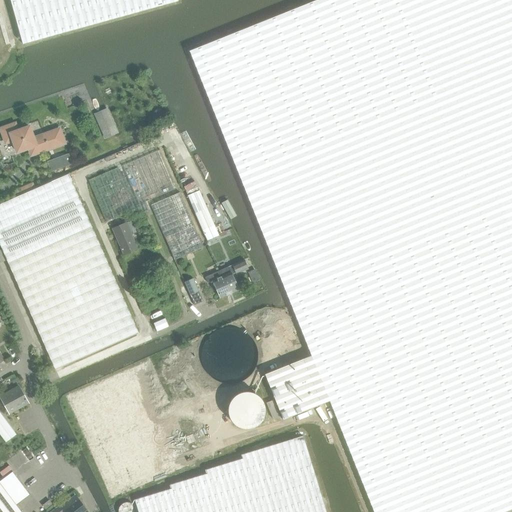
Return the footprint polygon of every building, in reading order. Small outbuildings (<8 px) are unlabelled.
[(9,0),(22,44),(177,1),(176,0),(9,0)] [(511,511),(511,0),(315,0),(189,51),(311,355),(264,374),(282,419),(329,401),(348,448),(373,511),(511,511)] [(96,113),(94,114),(105,139),(118,133),(108,108),(106,109),(96,113)] [(17,130),(15,123),(0,129),(5,143),(12,140),(17,152),(28,148),(31,155),(64,143),(59,129),(33,138),(29,126),(17,130)] [(160,150),(88,180),(105,220),(131,209),(134,216),(148,210),(145,203),(176,190),(160,150)] [(68,154),(47,161),(51,172),(72,164),(68,154)] [(69,173),(0,203),(0,244),(55,370),(139,333),(69,173)] [(199,191),(187,196),(207,240),(218,235),(199,191)] [(180,193),(151,205),(175,260),(203,248),(180,193)] [(138,231),(133,219),(112,229),(123,254),(137,248),(131,234),(138,231)] [(240,260),(218,270),(229,293),(238,289),(231,275),(235,273),(236,274),(248,269),(244,259),(240,261),(240,260)] [(250,271),(253,280),(259,279),(256,269),(250,271)] [(218,270),(205,276),(208,282),(212,281),(220,298),(229,293),(218,270)] [(202,301),(198,291),(193,278),(184,282),(194,305),(202,301)] [(165,318),(153,323),(156,331),(168,326),(165,318)] [(215,349),(212,354),(217,354),(217,361),(222,361),(226,365),(224,367),(223,381),(228,374),(229,367),(228,367),(235,358),(234,368),(239,368),(239,351),(226,339),(207,339),(212,343),(218,343),(227,350),(215,349)] [(18,386),(0,395),(0,397),(1,398),(9,414),(28,403),(18,386)] [(0,436),(5,442),(16,434),(0,413),(0,398),(1,398),(0,397),(0,436)] [(273,400),(266,403),(272,419),(279,416),(273,400)] [(137,511),(325,511),(322,501),(303,436),(244,454),(245,457),(209,468),(210,472),(173,483),(174,487),(134,500),(137,511)] [(12,472),(0,481),(0,485),(15,505),(29,495),(12,472)] [(20,511),(15,505),(0,485),(0,511),(20,511)] [(62,511),(64,511),(82,511),(85,510),(74,496),(60,506),(59,505),(50,511),(49,511),(62,511)] [(53,503),(49,499),(43,504),(46,508),(53,503)] [(136,511),(136,510),(135,508),(133,505),(130,503),(126,502),(123,503),(120,505),(118,508),(117,510),(117,511),(116,511),(136,511)]
